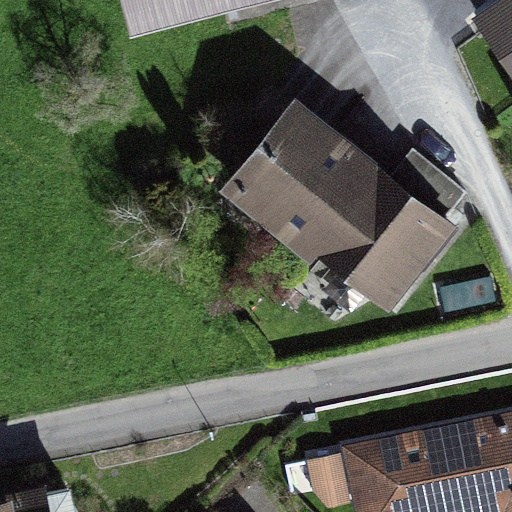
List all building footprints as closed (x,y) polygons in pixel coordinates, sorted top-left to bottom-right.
[(120,0),(125,18),(204,0),(120,0)] [(511,1),(495,14),(511,38),(511,1)] [(228,171),(380,297),(448,216),(435,205),(312,103),(296,90),(228,171)] [(511,511),(511,412),(503,414),(335,445),(349,511),(429,511),(498,498),(507,511),(511,511)] [(0,488),(0,511),(56,511),(48,477),(0,488)]
